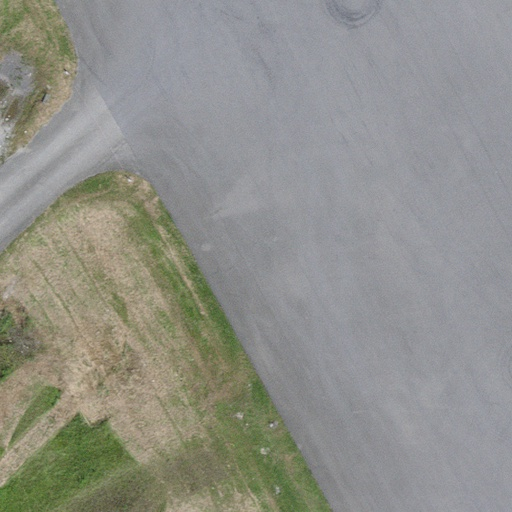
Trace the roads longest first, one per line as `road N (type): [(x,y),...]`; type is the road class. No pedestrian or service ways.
road 1 (track): [(220,0),(112,111),(0,206)]
road 2 (track): [(374,0),(511,222)]
